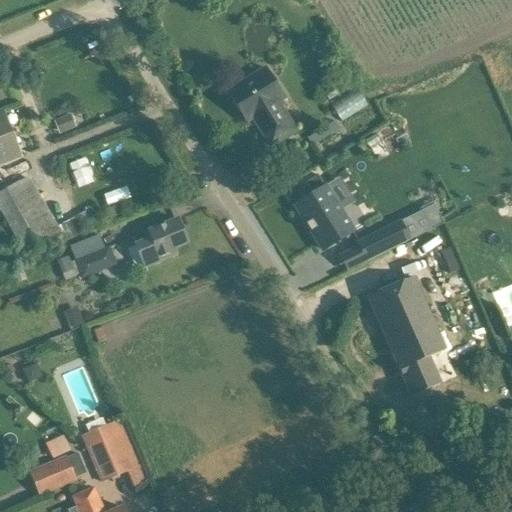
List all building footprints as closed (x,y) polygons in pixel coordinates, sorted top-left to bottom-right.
[(69,43),(52,50),(56,61),(73,54),(69,43)] [(297,132),(279,103),(285,99),(265,68),(227,92),(247,123),(253,119),(271,148),(297,132)] [(86,95),(46,111),(57,138),(97,121),(86,95)] [(0,165),(21,157),(3,111),(0,112),(0,165)] [(332,160),(322,164),(327,178),(350,170),(346,159),(333,164),(332,160)] [(86,211),(57,228),(29,177),(0,193),(0,211),(24,255),(29,262),(45,253),(94,227),(104,221),(99,212),(89,218),(86,211)] [(316,178),(306,185),(313,195),(323,189),(316,178)] [(330,188),(300,206),(327,250),(357,232),(330,188)] [(145,267),(159,262),(177,254),(175,248),(187,243),(178,219),(148,231),(148,232),(133,238),(145,267)] [(357,243),(368,262),(411,241),(400,221),(357,243)] [(95,253),(74,262),(82,280),(103,271),(95,253)] [(357,294),(411,405),(440,394),(428,359),(445,352),(413,270),(357,294)] [(103,483),(131,471),(117,436),(112,424),(83,436),(103,483)] [(47,442),(55,458),(73,450),(65,434),(47,442)] [(39,496),(75,481),(74,478),(66,459),(66,458),(29,473),(30,474),(39,496)] [(124,511),(123,508),(112,511),(103,511),(94,489),(73,498),(78,508),(70,511),(124,511)]
